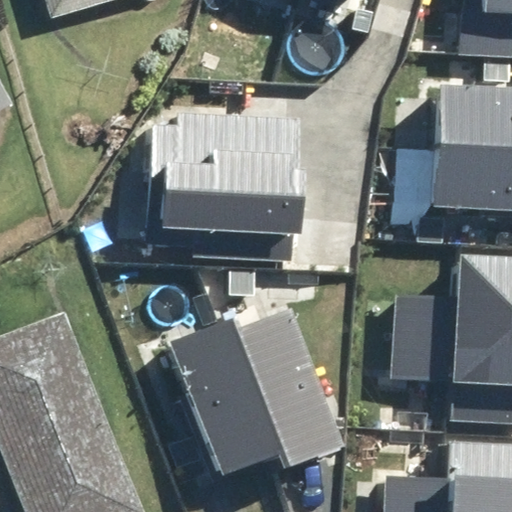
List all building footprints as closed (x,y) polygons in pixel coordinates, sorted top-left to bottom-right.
[(109,0),(48,0),(53,16),(109,0)] [(511,0),(460,0),(458,45),(511,48),(511,0)] [(511,78),(425,71),(419,136),(511,144),(511,78)] [(0,109),(12,103),(0,78),(0,109)] [(150,121),(145,224),(182,226),(181,250),(285,256),(293,111),(171,105),(170,122),(150,121)] [(511,144),(419,136),(414,201),(511,209),(511,144)] [(395,291),(392,371),(450,373),(449,417),(511,418),(511,262),(450,261),(449,293),(395,291)] [(281,308),(225,329),(268,448),(273,461),(330,440),(281,308)] [(146,511),(70,309),(0,335),(0,430),(30,511),(146,511)] [(162,333),(211,469),(268,448),(225,329),(220,312),(162,333)] [(385,468),(382,511),(511,511),(511,445),(457,443),(455,471),(385,468)]
